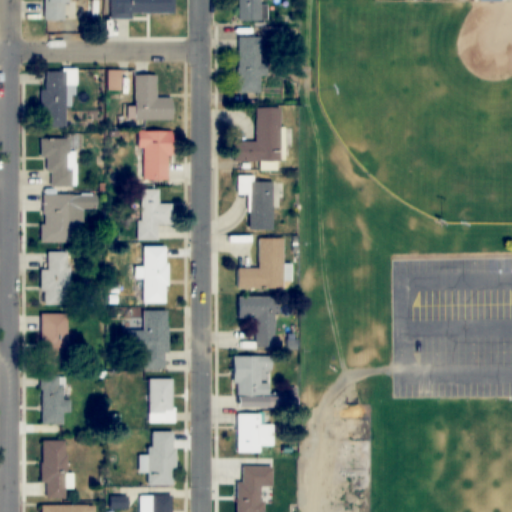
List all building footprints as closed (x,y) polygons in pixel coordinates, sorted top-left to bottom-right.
[(42,0),(43,20),(66,20),(65,0),(42,0)] [(130,13),(173,13),(173,0),(110,0),(111,18),(130,18),(130,13)] [(268,4),(260,4),(259,0),(235,0),(235,21),(268,21),(268,4)] [(260,37),(236,37),(236,94),(259,94),(260,37)] [(41,71),(41,129),(65,129),(65,107),(74,107),(74,71),(41,71)] [(155,76),(132,76),(132,121),(170,121),(170,98),(155,98),(155,76)] [(231,143),(231,162),(280,162),(279,108),(254,108),(254,142),(231,143)] [(135,149),(141,149),(141,181),(168,181),(169,132),(136,132),(135,149)] [(39,140),(39,160),(47,160),(48,188),(76,187),(76,152),(68,152),(68,139),(39,140)] [(236,194),(247,194),(247,231),(272,231),(272,182),(251,182),(251,176),(236,176),(236,194)] [(171,225),(171,204),(158,204),(158,190),(138,190),(138,240),(156,240),(156,225),(171,225)] [(40,195),(40,243),(70,243),(70,221),(82,221),(82,211),(95,211),(95,195),(40,195)] [(235,289),(281,289),(281,239),(257,239),(257,269),(235,269),(235,289)] [(165,304),(165,247),(141,247),(141,304),(165,304)] [(40,270),(40,305),(68,305),(68,252),(46,252),(46,270),(40,270)] [(253,319),(253,347),(276,347),(277,298),(236,298),(236,319),(253,319)] [(162,369),(162,354),(167,354),(166,310),(141,311),(141,332),(138,332),(138,370),(162,369)] [(66,315),(41,315),(41,359),(66,359),(66,315)] [(233,357),(233,395),(267,396),(267,383),(260,383),(260,357),(233,357)] [(40,425),(62,425),(62,413),(69,413),(69,401),(63,401),(63,376),(40,376),(40,425)] [(172,379),(148,379),(148,415),(172,415),(172,379)] [(236,407),(271,407),(271,398),(236,398),(236,407)] [(235,414),(235,454),(258,454),(258,446),(271,446),(271,424),(261,424),(261,414),(235,414)] [(148,432),(148,456),(138,456),(138,472),(146,472),(146,484),(173,485),(173,432),(148,432)] [(64,498),(65,441),(42,441),(42,498),(64,498)] [(271,467),(237,466),(236,511),(261,511),(261,486),(270,486),(271,467)] [(170,511),(170,496),(140,496),(140,511),(170,511)]
